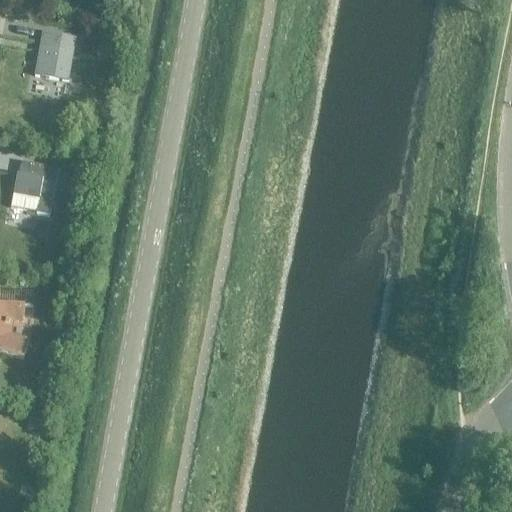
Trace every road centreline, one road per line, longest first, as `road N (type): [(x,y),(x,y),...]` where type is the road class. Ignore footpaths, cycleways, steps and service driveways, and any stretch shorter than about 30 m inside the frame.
road 1 (tertiary): [(103,511),(196,0)]
road 2 (unclassified): [(449,511),(470,437),(511,416)]
